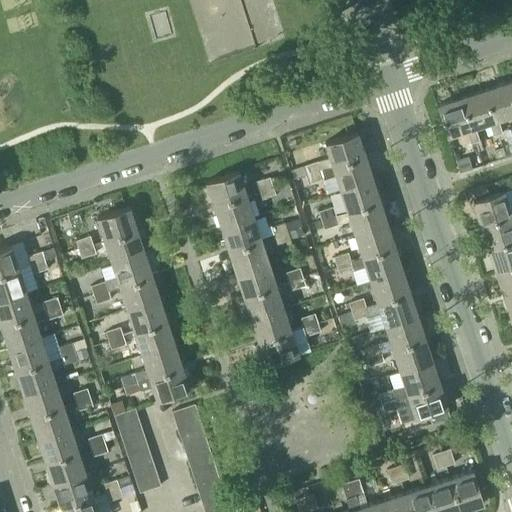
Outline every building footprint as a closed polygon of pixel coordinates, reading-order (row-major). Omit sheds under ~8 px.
[(493,117),(497,116),(510,112),(511,116),(511,99),(505,79),(483,87),(493,117)] [(501,130),(497,116),(493,117),(483,87),(460,94),(470,125),(474,123),(488,119),(492,133),(501,130)] [(479,137),(474,123),(470,125),(460,94),(436,102),(446,133),(465,126),(470,140),(479,137)] [(323,139),(331,162),(364,151),(357,128),(323,139)] [(502,147),(494,150),(497,158),(505,155),(502,147)] [(364,151),(331,162),(338,185),(372,174),(364,151)] [(456,160),(460,172),(472,168),(468,156),(456,160)] [(320,168),(318,159),(303,164),(306,172),(320,168)] [(292,176),(306,172),(303,164),(290,168),(292,176)] [(205,178),(212,201),(245,191),(238,167),(205,178)] [(320,168),(306,172),(309,181),(323,177),(320,168)] [(338,185),(346,208),(379,197),(372,174),(338,185)] [(273,184),(270,175),(255,180),(258,189),(273,184)] [(276,193),(273,184),(258,189),(261,198),(276,193)] [(471,198),(479,221),(511,210),(511,187),(503,191),(501,188),(471,198)] [(253,213),(245,191),(212,201),(220,224),(253,213)] [(386,220),(379,197),(346,208),(347,211),(336,215),(336,214),(322,219),(325,228),(350,220),(353,231),(386,220)] [(103,238),(135,227),(127,203),(95,214),(103,238)] [(319,210),(322,219),(336,214),(333,205),(319,210)] [(511,214),(511,210),(479,221),(486,244),(511,235),(511,219),(511,215),(511,214)] [(253,213),(220,224),(227,247),(260,236),(253,213)] [(299,216),(284,221),(287,229),(302,224),(299,216)] [(353,231),(361,254),(394,243),(386,220),(353,231)] [(270,225),(273,234),(287,229),(284,221),(270,225)] [(301,225),(288,229),(291,238),(304,234),(301,225)] [(143,250),(135,227),(103,238),(110,260),(143,250)] [(290,238),(287,229),(273,234),(276,243),(290,238)] [(76,240),(78,247),(93,243),(90,234),(76,239),(76,240)] [(511,235),(486,244),(494,267),(511,260),(511,235)] [(260,236),(227,247),(235,270),(268,259),(260,236)] [(401,266),(394,243),(361,254),(362,258),(352,261),(352,260),(338,265),(341,274),(365,266),(368,276),(401,266)] [(0,247),(0,273),(18,267),(11,244),(0,247)] [(53,246),(42,249),(45,258),(56,255),(53,246)] [(30,263),(45,258),(42,249),(27,254),(30,263)] [(150,272),(143,250),(110,260),(118,283),(150,272)] [(335,256),(338,265),(352,260),(349,251),(335,256)] [(45,258),(30,263),(33,272),(48,267),(45,258)] [(268,259),(235,270),(242,293),(275,282),(268,259)] [(511,260),(494,267),(502,290),(511,286),(511,260)] [(286,271),(289,280),(303,275),(301,266),(286,271)] [(409,289),(401,266),(368,276),(375,299),(409,289)] [(0,298),(26,290),(18,267),(0,273),(0,298)] [(158,295),(150,272),(118,283),(125,306),(158,295)] [(306,284),(303,275),(289,280),(292,288),(306,284)] [(108,289),(105,280),(91,284),(94,293),(108,289)] [(242,293),(250,315),(283,305),(275,282),(242,293)] [(509,312),(511,311),(511,286),(502,290),(509,312)] [(108,289),(94,293),(97,302),(111,297),(108,289)] [(375,299),(383,322),(416,311),(409,289),(375,299)] [(26,290),(0,298),(0,322),(0,324),(33,313),(26,290)] [(158,295),(125,306),(133,329),(165,318),(158,295)] [(46,309),(60,305),(57,296),(43,300),(46,309)] [(366,305),(364,297),(349,301),(352,310),(366,305)] [(60,305),(46,309),(48,318),(62,313),(60,305)] [(250,315),(257,338),(290,327),(283,305),(250,315)] [(366,305),(352,310),(355,318),(369,313),(366,305)] [(416,311),(383,322),(390,345),(423,334),(416,311)] [(301,317),(304,325),(318,321),(315,312),(301,317)] [(33,313),(0,324),(8,347),(41,336),(33,313)] [(165,318),(133,329),(140,351),(173,341),(165,318)] [(321,329),(318,321),(304,325),(307,334),(321,329)] [(109,340),(123,335),(120,326),(106,331),(109,340)] [(298,351),(290,327),(257,338),(265,362),(298,351)] [(390,345),(398,368),(431,357),(423,334),(390,345)] [(123,335),(109,340),(112,348),(126,343),(123,335)] [(48,359),(41,336),(8,347),(15,369),(48,359)] [(58,346),(60,355),(75,350),(72,341),(58,346)] [(148,374),(180,364),(173,341),(140,351),(148,374)] [(368,355),(382,351),(379,342),(365,347),(368,355)] [(86,346),(75,350),(77,359),(89,355),(86,346)] [(77,359),(75,350),(60,355),(63,364),(77,359)] [(385,359),(382,351),(368,355),(371,364),(385,359)] [(380,393),(381,398),(438,380),(431,357),(398,368),(403,385),(380,393)] [(56,382),(48,359),(15,369),(23,392),(56,382)] [(188,388),(180,364),(148,374),(156,399),(188,388)] [(124,385),(138,381),(135,372),(121,377),(124,385)] [(400,418),(413,414),(446,404),(438,380),(381,398),(385,410),(396,406),(400,418)] [(138,381),(124,385),(127,394),(141,389),(138,381)] [(64,404),(56,382),(23,392),(30,415),(64,404)] [(76,401),(90,396),(87,387),(73,392),(76,401)] [(90,396),(76,401),(79,409),(93,405),(90,396)] [(110,402),(113,412),(124,409),(122,402),(117,400),(110,402)] [(170,409),(173,419),(196,412),(193,402),(170,409)] [(71,427),(64,404),(30,415),(38,438),(71,427)] [(137,416),(134,407),(134,406),(124,409),(113,412),(116,423),(137,416)] [(196,412),(173,419),(177,430),(200,422),(196,412)] [(140,425),(137,416),(116,423),(119,432),(140,425)] [(177,430),(180,440),(203,432),(200,422),(177,430)] [(143,434),(140,425),(119,432),(122,441),(143,434)] [(79,450),(71,427),(38,438),(45,461),(79,450)] [(114,430),(102,433),(104,440),(116,437),(114,430)] [(203,432),(180,440),(183,450),(206,442),(203,432)] [(91,446),(104,442),(102,433),(88,437),(91,446)] [(146,444),(143,434),(122,441),(125,451),(146,444)] [(107,451),(104,442),(91,446),(93,455),(107,451)] [(183,450),(187,460),(210,452),(206,442),(183,450)] [(150,453),(146,444),(125,451),(128,460),(150,453)] [(450,447),(442,450),(446,465),(455,462),(450,447)] [(86,473),(79,450),(45,461),(53,484),(86,473)] [(438,467),(446,465),(442,450),(433,452),(438,467)] [(210,452),(187,460),(190,470),(213,462),(210,452)] [(153,463),(150,453),(128,460),(132,470),(153,463)] [(190,470),(193,480),(216,472),(213,462),(190,470)] [(405,462),(396,465),(401,479),(410,476),(405,462)] [(156,472),(153,463),(132,470),(135,479),(156,472)] [(393,482),(401,479),(396,465),(388,468),(393,482)] [(471,467),(448,475),(459,508),(483,500),(471,467)] [(156,472),(135,479),(138,488),(159,482),(156,472)] [(216,472),(193,480),(197,490),(220,483),(216,472)] [(94,496),(86,473),(53,484),(60,507),(94,496)] [(117,478),(120,487),(132,483),(129,474),(117,478)] [(446,511),(459,508),(448,475),(425,482),(434,511),(446,511)] [(358,477),(349,480),(354,494),(362,491),(358,477)] [(105,492),(120,487),(117,478),(102,483),(105,492)] [(345,497),(354,494),(349,480),(340,483),(345,497)] [(434,511),(425,482),(402,490),(409,511),(434,511)] [(197,490),(200,500),(223,493),(220,483),(197,490)] [(120,487),(105,492),(108,500),(123,496),(120,487)] [(409,511),(402,490),(379,497),(384,511),(409,511)] [(314,492),(305,495),(310,509),(319,506),(314,492)] [(223,493),(200,500),(203,510),(226,503),(223,493)] [(301,511),(310,509),(305,495),(296,498),(301,511)] [(98,511),(94,496),(60,507),(62,511),(98,511)] [(384,511),(379,497),(356,505),(358,511),(384,511)]
